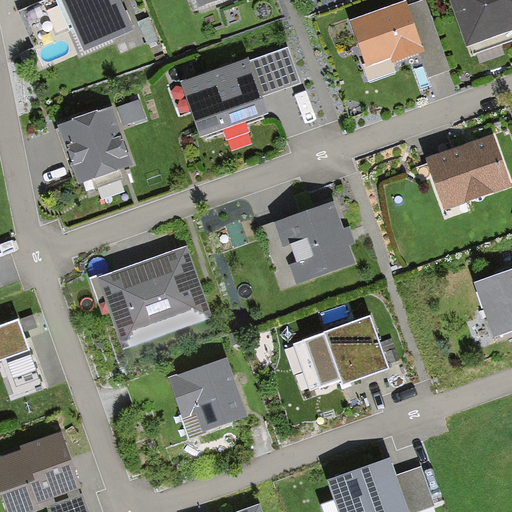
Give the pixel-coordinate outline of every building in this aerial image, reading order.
[(134,34),(119,0),(63,0),(60,2),(84,57),(134,34)] [(196,0),(200,9),(226,0),(196,0)] [(511,0),(450,0),(469,52),(511,36),(511,0)] [(426,1),(408,8),(426,54),(423,55),(433,82),(452,74),(426,1)] [(407,4),(352,23),(368,71),(393,62),(395,64),(423,55),(426,54),(408,8),(407,4)] [(288,48),(181,87),(201,142),(269,118),(263,99),(302,85),(288,48)] [(141,102),(115,110),(122,130),(148,121),(141,102)] [(57,124),(77,187),(135,167),(122,130),(115,110),(114,105),(57,124)] [(511,181),(496,137),(429,161),(447,213),(511,189),(511,181)] [(336,203),(273,223),(298,286),(356,265),(350,246),(357,244),(351,229),(344,228),(336,203)] [(190,248),(97,279),(123,353),(215,321),(190,248)] [(511,335),(511,271),(476,284),(497,341),(511,335)] [(392,370),(372,317),(303,342),(320,390),(343,382),(345,386),(392,370)] [(21,318),(0,326),(0,364),(2,364),(15,401),(47,390),(21,318)] [(171,378),(184,417),(198,412),(204,431),(249,414),(227,358),(171,378)] [(65,433),(0,456),(0,490),(7,511),(38,511),(50,508),(59,505),(56,498),(84,488),(65,433)] [(391,463),(327,486),(336,511),(424,511),(436,508),(422,469),(397,478),(391,463)] [(59,505),(50,508),(51,511),(90,511),(84,496),(59,505)]
